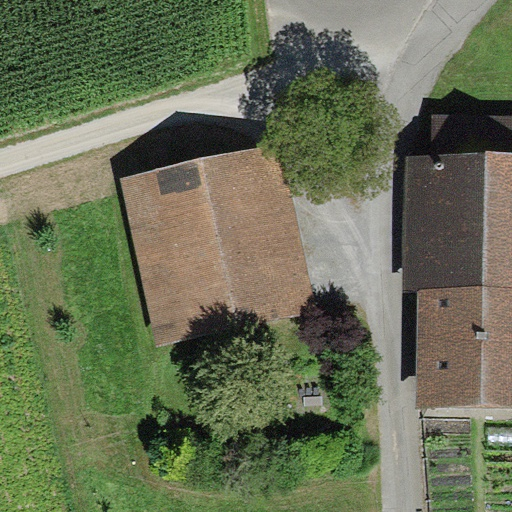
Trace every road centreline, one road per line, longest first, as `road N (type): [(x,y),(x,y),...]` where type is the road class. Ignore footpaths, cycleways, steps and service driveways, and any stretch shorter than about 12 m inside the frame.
road 1 (residential): [(436,0),(389,52),(385,265),(403,511)]
road 2 (track): [(0,163),(389,52)]
